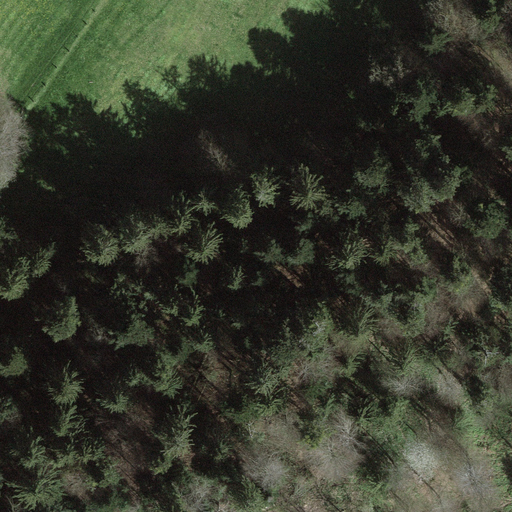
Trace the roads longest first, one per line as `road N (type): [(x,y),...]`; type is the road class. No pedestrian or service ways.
road 1 (track): [(0,283),(45,311),(350,382),(408,439),(434,511)]
road 2 (track): [(88,0),(0,120)]
